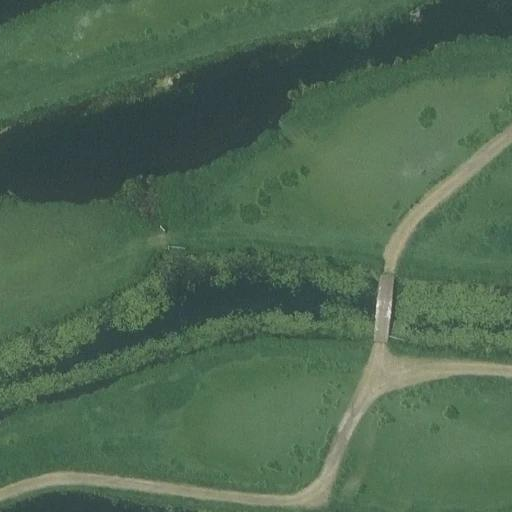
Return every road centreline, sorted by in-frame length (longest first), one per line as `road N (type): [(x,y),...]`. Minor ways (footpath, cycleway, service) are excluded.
road 1 (track): [(0,498),(57,481),(311,504),(330,481),(376,370),(395,241),(511,130)]
road 2 (track): [(376,370),(511,370)]
